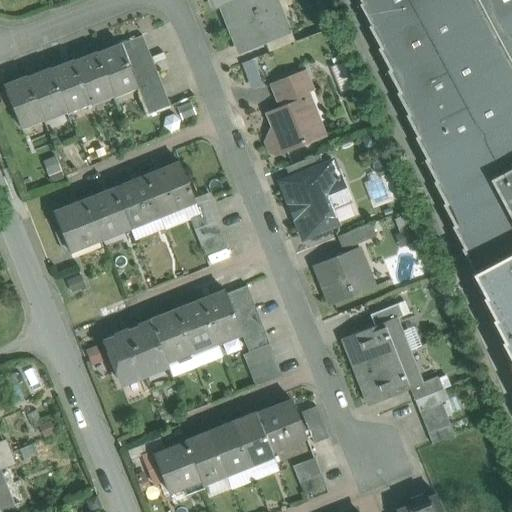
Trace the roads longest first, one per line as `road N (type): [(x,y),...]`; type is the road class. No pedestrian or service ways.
road 1 (residential): [(169,0),(343,421),(375,456)]
road 2 (residential): [(55,331),(127,511)]
road 3 (residential): [(0,190),(55,331)]
road 4 (residential): [(0,48),(126,0)]
